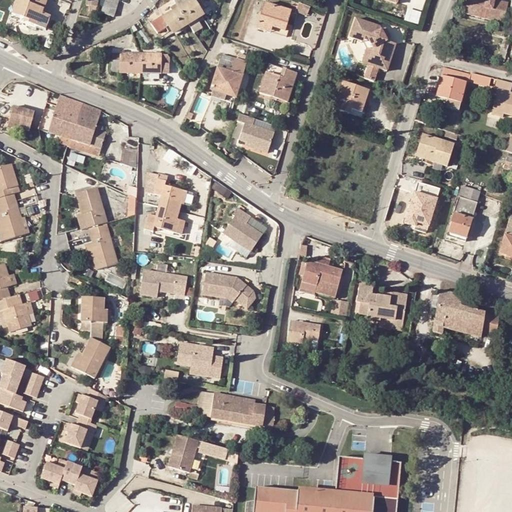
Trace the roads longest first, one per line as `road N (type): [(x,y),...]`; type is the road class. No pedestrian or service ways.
road 1 (residential): [(291,216),(261,375),(356,418),(438,427),(448,448),(442,511)]
road 2 (tertiary): [(57,82),(159,126),(268,204)]
road 3 (residential): [(340,0),(268,204)]
road 4 (residential): [(430,57),(376,248)]
road 5 (residential): [(52,275),(62,175),(0,142)]
road 6 (tertiary): [(376,248),(511,294)]
road 7 (residential): [(155,0),(130,27),(90,39),(57,82)]
